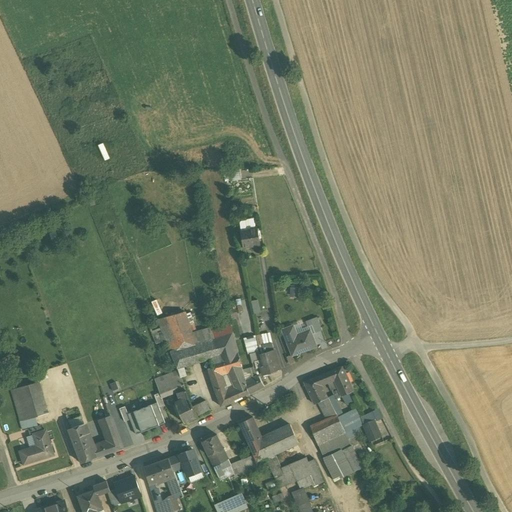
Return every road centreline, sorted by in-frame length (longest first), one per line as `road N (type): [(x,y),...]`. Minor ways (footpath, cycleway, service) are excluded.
road 1 (track): [(505,511),(407,324),(366,267),(275,0)]
road 2 (track): [(229,0),(351,349),(443,511)]
road 3 (residential): [(379,337),(220,422),(0,501)]
road 4 (secondary): [(252,0),(301,154),(379,337)]
road 5 (secondary): [(379,337),(474,511)]
road 6 (track): [(387,353),(511,340)]
